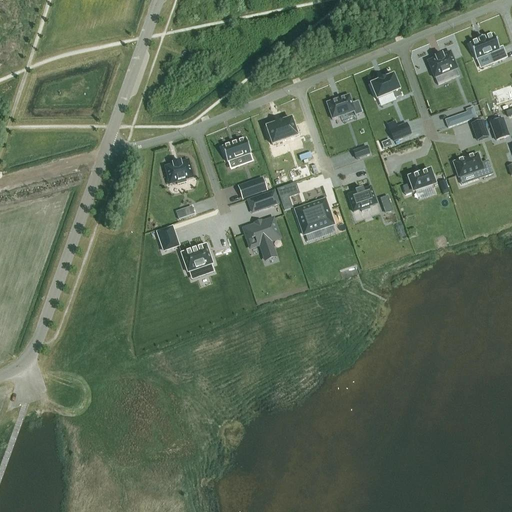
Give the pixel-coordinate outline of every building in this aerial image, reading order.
[(479,42),(469,45),(475,61),(489,56),(492,66),(506,61),(502,50),(499,51),(494,37),(485,40),(484,39),(478,41),(479,42)] [(457,70),(450,53),(443,56),(442,55),(435,58),(436,59),(428,62),(435,79),(457,70)] [(378,83),(370,86),(377,101),(393,94),(395,100),(402,97),(399,89),(393,76),(386,80),(385,79),(378,82),(378,83)] [(511,87),(493,94),(498,107),(511,101),(511,87)] [(350,97),(327,105),(332,121),(354,113),(356,117),(362,114),(358,103),(352,105),(350,97)] [(467,113),(455,118),(457,125),(477,119),(473,108),(466,110),(467,113)] [(291,120),(266,128),(272,145),(297,137),(291,120)] [(496,141),(509,137),(503,120),(490,124),(496,141)] [(482,121),(471,125),(473,131),(484,127),(482,121)] [(407,124),(389,131),(394,142),(411,136),(407,124)] [(252,163),(250,155),(245,140),(221,148),(226,163),(244,157),(247,165),(252,163)] [(389,141),(382,144),(384,150),(392,147),(389,141)] [(370,155),(367,147),(353,152),(356,160),(370,155)] [(488,162),(481,164),(478,155),(453,163),(458,179),(476,172),(479,180),(492,175),(488,162)] [(165,168),(169,185),(177,183),(178,185),(186,183),(186,181),(193,179),(188,161),(180,163),(180,162),(173,164),(173,165),(165,168)] [(411,184),(403,187),(406,195),(437,185),(434,176),(432,177),(430,171),(408,178),(411,184)] [(262,178),(237,187),(242,200),(266,192),(262,178)] [(308,179),(287,186),(290,197),(311,189),(308,179)] [(442,192),(448,190),(445,181),(439,183),(442,192)] [(285,187),(276,190),(280,201),(282,207),(290,204),(290,203),(289,199),(285,187)] [(355,192),(356,193),(347,196),(353,213),(361,210),(362,213),(371,210),(370,207),(377,205),(371,187),(363,190),(363,189),(355,192)] [(275,192),(261,196),(266,211),(280,206),(275,192)] [(387,197),(381,199),(384,207),(390,205),(387,197)] [(325,201),(295,211),(304,236),(334,226),(325,201)] [(191,207),(184,210),(187,217),(194,215),(191,207)] [(273,221),(244,231),(250,250),(260,246),(263,256),(274,252),(270,243),(280,240),(273,221)] [(172,228),(157,233),(163,252),(179,247),(172,228)] [(209,245),(184,253),(191,272),(193,271),(196,280),(216,273),(213,265),(215,264),(209,245)]
